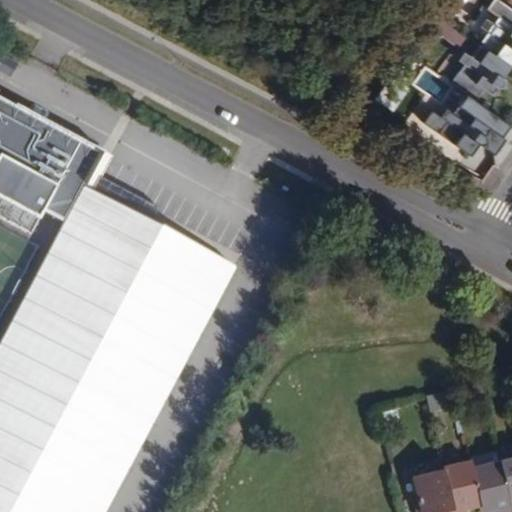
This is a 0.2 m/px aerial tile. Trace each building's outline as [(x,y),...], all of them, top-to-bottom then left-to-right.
[(479,42),(496,55),(510,65),(511,62),(511,8),(500,0),(492,0),(486,9),(497,17),(479,42)] [(467,34),(438,13),(430,23),(460,44),(467,34)] [(487,67),(496,55),(479,42),(450,81),(476,101),(484,90),(489,94),(494,88),(503,86),(502,77),(487,67)] [(462,93),(442,122),(427,110),(419,122),(464,155),(473,144),(480,142),(482,149),(489,154),(500,140),(497,137),(506,125),(462,93)] [(0,511),(109,511),(243,258),(140,207),(91,183),(105,155),(0,96),(0,223),(45,247),(1,332),(0,334),(0,511)] [(509,511),(498,467),(494,453),(465,460),(467,467),(479,511),(509,511)] [(511,511),(511,463),(498,467),(509,511),(511,511)] [(479,511),(467,467),(440,473),(449,511),(479,511)] [(449,511),(440,473),(413,479),(421,511),(449,511)]
